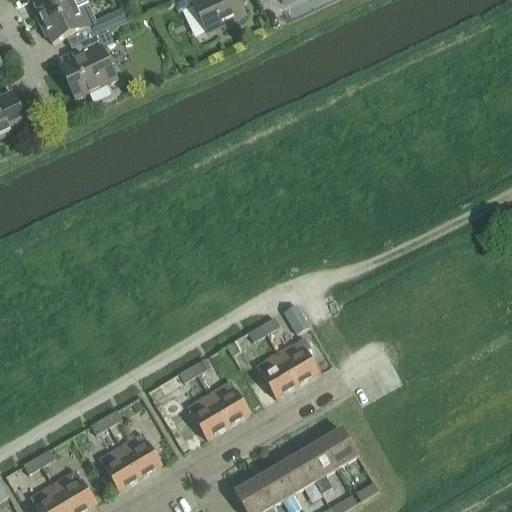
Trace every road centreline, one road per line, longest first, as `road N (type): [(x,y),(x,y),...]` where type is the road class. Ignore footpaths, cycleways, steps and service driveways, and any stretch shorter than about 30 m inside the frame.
road 1 (residential): [(124,511),(384,357)]
road 2 (track): [(511,191),(353,272),(287,287)]
